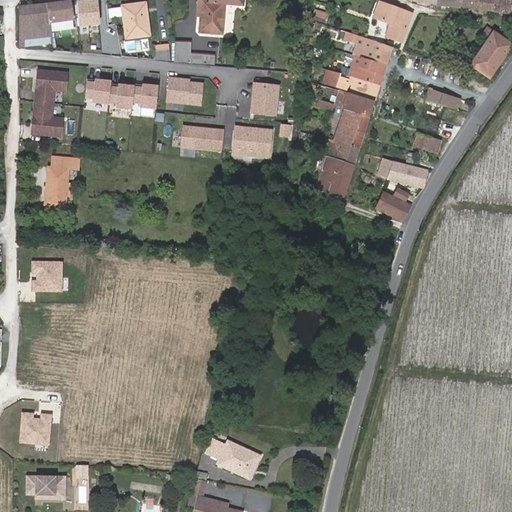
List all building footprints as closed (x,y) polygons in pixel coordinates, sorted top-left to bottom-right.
[(211,6),(212,0),(207,0),(198,0),(196,20),(202,21),(204,5),(211,6)] [(202,21),(200,36),(222,38),(225,9),(244,11),(244,0),(211,0),(212,0),(211,6),(204,5),(202,21)] [(438,0),(412,0),(411,5),(437,9),(438,0)] [(465,0),(438,0),(437,9),(439,10),(464,13),(465,0)] [(511,0),(465,0),(464,13),(511,20),(511,0)] [(45,6),(46,11),(47,24),(69,23),(68,4),(45,6)] [(372,20),(391,28),(393,29),(389,41),(400,45),(411,18),(378,5),(372,20)] [(121,6),(109,7),(110,16),(122,15),(121,6)] [(79,26),(89,27),(88,7),(78,7),(79,26)] [(49,54),(47,24),(46,11),(20,12),(20,45),(33,46),(33,53),(49,54)] [(126,14),(129,46),(154,43),(150,11),(126,14)] [(482,55),(471,71),(489,83),(511,52),(486,34),(480,43),(482,44),(477,51),(482,55)] [(174,62),(174,63),(190,64),(190,57),(191,45),(189,45),(188,45),(175,43),(174,53),(174,55),(174,62)] [(382,68),(384,68),(389,51),(384,50),(366,43),(364,43),(363,46),(357,44),(353,54),(360,57),(359,60),(381,67),(382,68)] [(33,46),(20,45),(19,53),(33,53),(33,46)] [(152,48),(152,64),(163,65),(162,48),(152,48)] [(190,57),(190,64),(203,66),(204,59),(190,57)] [(377,89),(384,68),(382,68),(381,67),(359,60),(352,81),(355,82),(358,83),(360,83),(361,84),(363,84),(365,85),(366,85),(371,87),(377,89)] [(35,75),(29,139),(59,143),(61,124),(51,123),(51,124),(47,124),(48,122),(50,122),(52,97),(50,96),(50,94),(54,94),(54,96),(63,97),(65,78),(35,75)] [(336,93),(339,94),(346,96),(348,97),(357,100),(359,101),(369,104),(371,105),(372,105),(377,89),(371,87),(366,85),(365,85),(363,84),(361,84),(360,83),(358,83),(355,82),(352,81),(340,77),(338,77),(333,75),(332,75),(327,90),(329,91),(332,92),(336,93)] [(444,84),(452,86),(455,77),(446,75),(444,84)] [(175,82),(167,81),(164,105),(198,108),(200,87),(187,85),(175,84),(175,82)] [(99,84),(98,86),(92,86),(85,85),(83,101),(91,102),(90,105),(106,107),(107,106),(108,90),(109,85),(99,84)] [(274,117),(277,87),(252,85),(251,93),(252,95),(252,98),(250,99),(249,114),(274,117)] [(122,88),(122,91),(116,90),(108,90),(107,106),(114,107),(114,110),(130,112),(130,106),(132,89),(122,88)] [(146,88),(146,91),(139,90),(132,89),(130,106),(138,106),(138,110),(154,112),(156,89),(146,88)] [(425,105),(456,114),(459,104),(428,93),(425,104),(425,105)] [(335,110),(342,112),(346,114),(349,115),(353,116),(357,118),(367,121),(372,105),(371,105),(369,104),(359,101),(357,100),(348,97),(346,96),(339,94),(334,110),(335,110)] [(329,126),(336,128),(362,137),(367,121),(357,118),(353,116),(349,115),(346,114),(342,112),(339,119),(331,117),(329,126)] [(336,128),(331,144),(357,152),(362,137),(336,128)] [(222,133),(181,129),(179,150),(220,154),(222,133)] [(240,133),(232,132),(230,151),(252,153),(251,157),(268,159),(271,132),(254,130),(254,131),(240,130),(240,133)] [(437,160),(441,147),(417,139),(414,153),(437,160)] [(328,161),(352,169),(357,152),(331,144),(324,141),(321,150),(327,152),(324,160),(328,161)] [(324,160),(321,171),(321,172),(346,180),(348,180),(352,169),(328,161),(324,160)] [(76,163),(50,162),(50,172),(46,171),(45,191),(49,192),(48,209),(63,211),(66,173),(75,173),(76,163)] [(388,183),(422,192),(422,191),(424,189),(426,177),(383,166),(380,178),(388,181),(388,183)] [(326,195),(326,196),(342,201),(348,180),(346,180),(321,172),(321,171),(320,173),(316,184),(328,188),(326,193),(326,195)] [(66,173),(63,211),(73,211),(75,173),(66,173)] [(314,192),(326,196),(326,195),(326,193),(328,188),(316,184),(314,190),(314,192)] [(405,217),(410,210),(383,197),(379,204),(385,207),(390,209),(391,211),(392,211),(405,217)] [(385,207),(379,204),(376,211),(402,224),(405,217),(392,211),(391,211),(390,209),(385,207)] [(32,259),(31,272),(34,272),(33,288),(61,290),(63,261),(32,259)] [(50,444),(52,414),(34,413),(34,411),(22,410),(19,442),(50,444)] [(246,457),(249,453),(228,442),(226,448),(246,457)] [(246,457),(226,448),(216,443),(209,458),(218,462),(216,465),(249,481),(260,458),(249,453),(246,457)] [(26,482),(26,499),(35,499),(41,499),(40,503),(63,503),(63,482),(26,482)] [(227,504),(198,497),(194,511),(238,511),(226,509),(227,504)]
